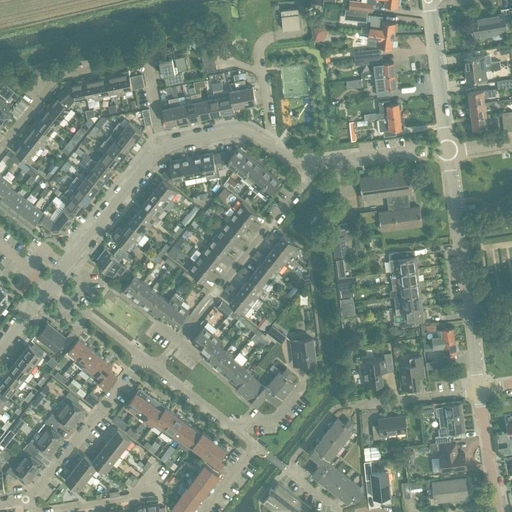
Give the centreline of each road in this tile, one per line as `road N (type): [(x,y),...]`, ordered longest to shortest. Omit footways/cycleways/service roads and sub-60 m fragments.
road 1 (residential): [(0,151),(59,77),(145,58),(164,147)]
road 2 (residential): [(156,366),(301,182),(305,163)]
road 3 (residential): [(478,391),(448,150)]
road 4 (residential): [(26,499),(141,353)]
road 5 (residential): [(51,285),(164,147)]
road 6 (residential): [(284,467),(156,366)]
road 7 (residential): [(448,150),(429,0)]
road 8 (residential): [(305,163),(448,150)]
road 9 (residential): [(349,404),(478,391)]
road 10 (residential): [(262,141),(269,129),(261,72),(222,62),(219,47)]
road 11 (residential): [(40,511),(126,497),(157,473)]
road 12 (residential): [(498,511),(478,391)]
